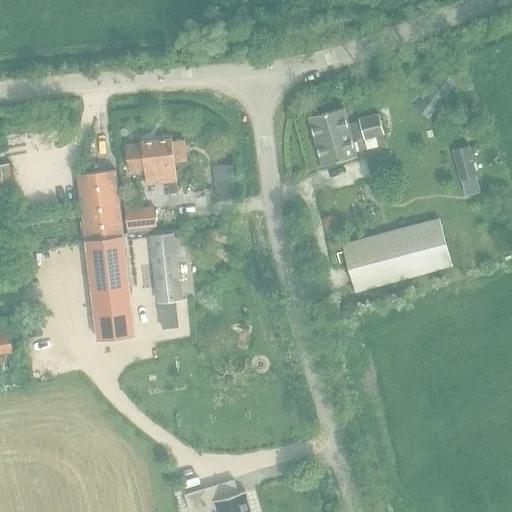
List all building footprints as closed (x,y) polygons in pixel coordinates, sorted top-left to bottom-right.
[(342,108),(308,117),(321,165),(355,156),(350,139),(362,136),(362,137),(382,132),(377,114),(357,119),(358,120),(346,123),(342,108)] [(141,142),(141,144),(125,145),(128,171),(144,169),(146,184),(163,182),(165,194),(179,192),(176,163),(187,162),(185,139),(173,140),(173,139),(141,142)] [(476,176),(468,145),(453,150),(461,181),(476,176)] [(0,162),(0,187),(10,186),(5,161),(0,162)] [(88,240),(126,235),(117,171),(80,176),(84,212),(88,240)] [(128,229),(158,225),(156,207),(126,211),(128,229)] [(450,264),(437,217),(343,243),(356,291),(450,264)] [(174,233),(153,236),(163,331),(178,329),(175,303),(182,302),(174,233)] [(126,235),(88,240),(101,338),(139,333),(126,235)] [(0,376),(19,374),(12,330),(0,331),(0,376)] [(222,511),(251,511),(245,490),(238,492),(234,479),(186,494),(191,511),(198,511),(221,505),(222,511)]
